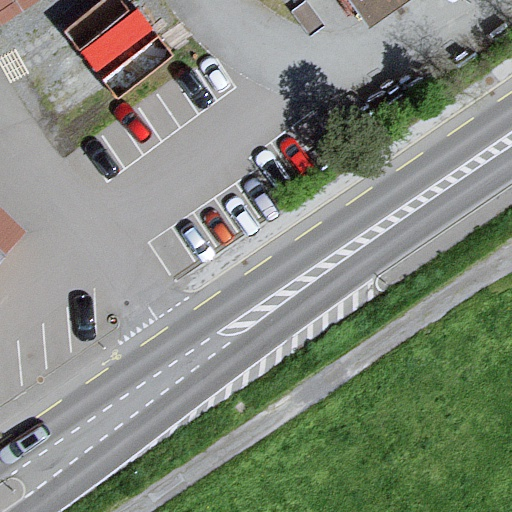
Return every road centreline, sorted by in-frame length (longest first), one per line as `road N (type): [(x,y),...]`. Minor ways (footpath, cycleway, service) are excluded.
road 1 (primary): [(511,137),(0,487)]
road 2 (track): [(140,511),(511,261)]
